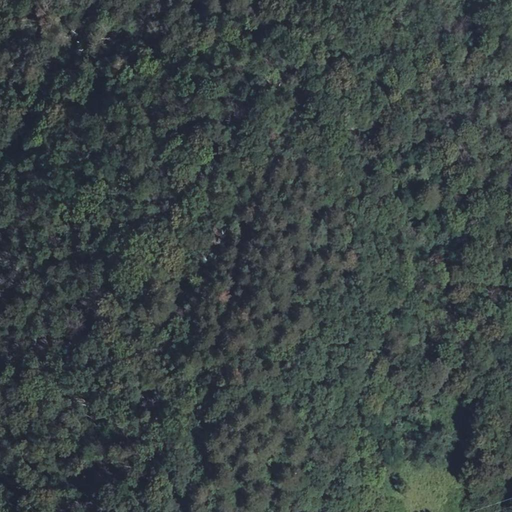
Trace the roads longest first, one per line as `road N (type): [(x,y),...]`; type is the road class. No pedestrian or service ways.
road 1 (track): [(0,225),(37,172),(89,130),(251,53),(286,40),(308,48),(328,74),(361,157),(370,223),(349,511)]
road 2 (track): [(511,396),(493,372),(474,214),(360,46),(338,36),(308,48)]
